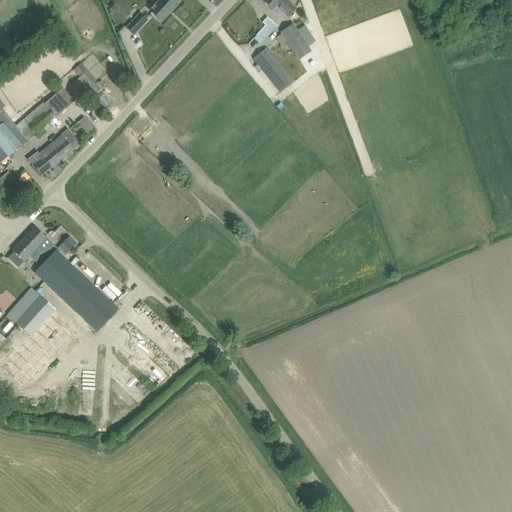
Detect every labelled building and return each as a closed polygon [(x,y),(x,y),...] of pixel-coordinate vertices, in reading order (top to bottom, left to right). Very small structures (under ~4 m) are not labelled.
[(159,0),(150,11),(161,22),(180,2),(177,0),(159,0)] [(273,10),(276,6),(288,17),(295,9),(285,0),(265,0),(264,2),(273,10)] [(437,2),(439,11),(445,9),(443,0),(437,2)] [(126,28),(133,35),(147,20),(140,14),(126,28)] [(265,25),(258,34),(264,39),(276,25),(267,17),(262,22),(265,25)] [(280,32),(287,42),(298,60),(311,51),(294,24),(280,32)] [(4,48),(0,51),(0,61),(9,55),(4,48)] [(253,59),(259,66),(281,94),(294,83),(267,48),(253,59)] [(94,85),(78,66),(73,70),(79,77),(76,81),(80,85),(84,82),(90,88),(94,85)] [(43,102),(15,126),(21,132),(27,140),(28,141),(37,133),(50,122),(74,101),(63,88),(44,104),(43,102)] [(21,132),(15,126),(2,111),(0,112),(0,162),(0,163),(27,140),(21,132)] [(92,128),(84,118),(78,123),(86,132),(92,128)] [(62,135),(43,150),(47,154),(48,153),(53,159),(54,159),(57,163),(74,150),(70,145),(76,140),(68,130),(62,135)] [(47,154),(43,150),(39,154),(37,152),(29,160),(33,165),(41,176),(57,163),(54,159),(53,159),(48,153),(47,154)] [(0,187),(1,189),(14,179),(8,172),(0,178),(0,187)] [(13,188),(6,194),(10,199),(17,193),(13,188)] [(35,227),(27,236),(36,245),(30,252),(31,253),(39,261),(54,245),(35,227)] [(36,245),(27,236),(12,251),(23,262),(31,253),(30,252),(36,245)] [(70,236),(63,243),(70,249),(77,242),(70,236)] [(35,273),(54,291),(96,331),(117,309),(106,299),(56,251),(35,273)] [(41,296),(17,323),(31,336),(55,309),(41,296)] [(54,319),(39,335),(12,362),(28,379),(55,351),(71,335),(55,321),(54,319)]
